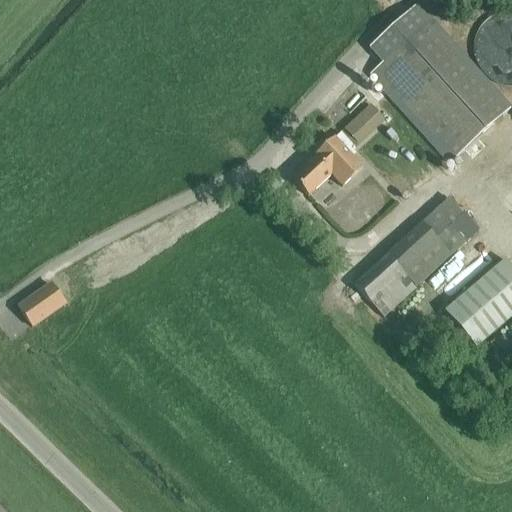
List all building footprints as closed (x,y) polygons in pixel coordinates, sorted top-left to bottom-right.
[(511,110),(511,100),(425,3),(366,58),(457,160),(511,110)] [(511,14),(505,16),(499,20),(493,24),(489,30),(486,36),(484,43),(484,48),(485,56),(487,61),(490,66),(494,71),(499,75),(505,78),(511,80),(511,79),(511,14)] [(314,159),(305,168),(290,181),(307,199),(322,186),(330,178),(342,190),(362,171),(348,157),(355,151),(390,117),(375,101),(341,135),(315,159),(314,159)] [(412,166),(424,185),(437,177),(424,158),(412,166)] [(458,194),(379,267),(364,280),(393,312),(408,299),(488,225),(458,194)] [(511,262),(454,312),(486,348),(511,325),(511,262)] [(17,310),(31,330),(64,307),(50,287),(17,310)]
